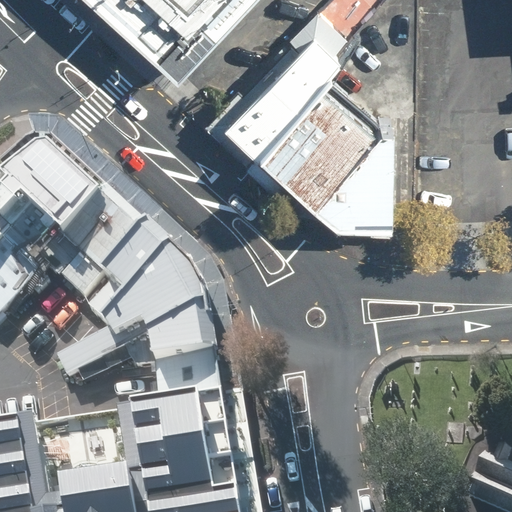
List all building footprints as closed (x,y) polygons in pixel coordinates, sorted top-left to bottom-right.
[(99,0),(175,70),(239,0),(99,0)] [(312,66),(243,141),(319,209),(388,209),(387,135),(312,66)] [(153,336),(160,358),(160,406),(223,396),(206,289),(194,266),(55,146),(53,149),(39,150),(9,176),(2,170),(0,171),(0,324),(63,271),(113,328),(62,352),(70,372),(153,336)] [(0,511),(242,511),(223,396),(160,406),(0,433),(0,511)] [(494,455),(485,450),(466,492),(511,511),(511,461),(509,460),(511,452),(511,447),(500,442),(494,455)]
